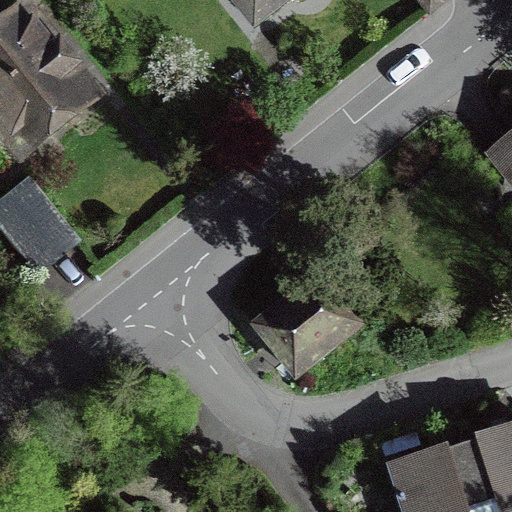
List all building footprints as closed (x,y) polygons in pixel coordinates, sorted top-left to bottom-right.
[(243,0),(258,17),(278,0),(243,0)] [(419,0),(429,12),(442,1),(442,0),(419,0)] [(58,118),(87,94),(70,72),(77,66),(59,44),(52,50),(25,15),(0,34),(0,122),(20,148),(58,118)] [(511,138),(492,155),(495,159),(511,179),(511,138)] [(0,224),(33,266),(71,235),(28,181),(0,203),(0,224)] [(295,373),(355,326),(318,280),(259,328),(295,373)] [(473,511),(498,504),(500,511),(511,511),(511,428),(446,452),(446,450),(395,466),(401,488),(394,496),(397,506),(408,508),(409,511),(473,511)]
